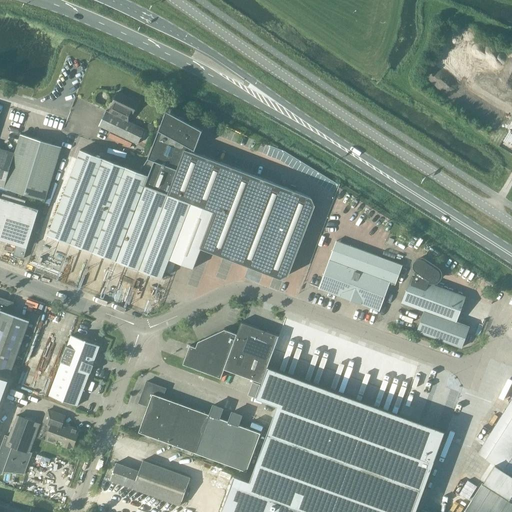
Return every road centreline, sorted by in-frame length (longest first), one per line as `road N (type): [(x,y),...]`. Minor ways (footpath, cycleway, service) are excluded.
road 1 (unclassified): [(511,223),(174,0)]
road 2 (unclassified): [(481,376),(239,288),(140,327)]
road 3 (primary): [(39,0),(288,114)]
road 4 (primary): [(511,256),(288,114)]
road 5 (unknown): [(286,305),(322,199),(227,144)]
road 6 (primary): [(288,114),(243,72),(114,0)]
road 7 (unclassified): [(128,359),(76,511)]
road 8 (unclassified): [(271,412),(128,359)]
road 9 (unclassified): [(140,327),(0,276)]
road 10 (unclassified): [(435,502),(481,376)]
